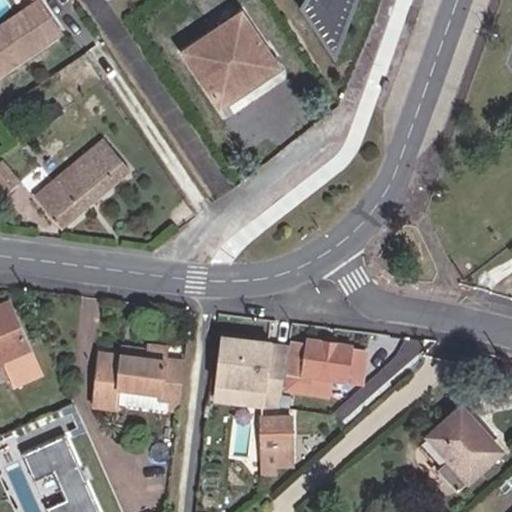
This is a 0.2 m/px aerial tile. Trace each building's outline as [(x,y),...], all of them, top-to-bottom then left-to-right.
[(18,62),(62,33),(39,0),(38,0),(0,26),(0,74),(11,67),(9,65),(16,60),(18,62)] [(336,58),(357,0),(306,0),(302,8),(336,58)] [(245,14),(184,53),(221,110),(280,69),(245,14)] [(57,98),(42,108),(49,119),(64,109),(57,98)] [(122,163),(104,141),(35,198),(62,231),(130,174),(122,163)] [(0,165),(0,188),(5,195),(20,183),(3,163),(0,165)] [(8,373),(36,362),(10,302),(0,306),(0,366),(5,364),(8,373)] [(280,408),(288,348),(272,346),(272,344),(225,338),(219,382),(266,388),(264,406),(280,408)] [(309,345),(294,343),(286,389),(331,395),(333,380),(364,383),(368,351),(352,349),(352,346),(310,341),(309,345)] [(181,403),(186,364),(166,361),(168,348),(147,346),(146,359),(102,353),(95,406),(118,409),(120,390),(160,395),(159,400),(181,403)] [(42,375),(36,362),(8,373),(14,388),(42,375)] [(264,406),(266,388),(219,382),(217,400),(264,406)] [(460,408),(417,446),(457,491),(501,451),(460,408)] [(294,415),(264,415),(265,469),(280,469),(280,464),(295,464),(294,415)] [(100,511),(68,431),(23,449),(44,499),(45,498),(51,511),(100,511)]
